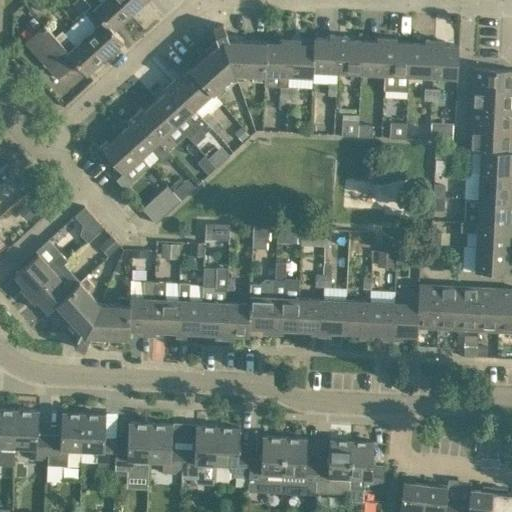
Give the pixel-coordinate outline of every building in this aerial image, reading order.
[(30,0),(39,10),(50,0),(30,0)] [(113,29),(130,13),(118,0),(100,0),(74,0),(82,9),(90,3),(113,29)] [(118,0),(130,13),(144,0),(118,0)] [(123,40),(113,29),(90,3),(82,9),(81,10),(95,25),(85,34),(105,56),(123,40)] [(40,24),(33,16),(28,21),(35,29),(40,24)] [(25,41),(30,46),(58,77),(76,61),(53,37),(55,35),(44,23),(40,28),(25,41)] [(219,43),(191,68),(218,98),(227,90),(222,84),(235,73),(252,73),(252,80),(265,81),(266,41),(229,39),(224,23),(213,27),(219,43)] [(86,73),(105,56),(85,34),(74,43),(61,29),(55,35),(53,37),(76,61),(86,73)] [(314,37),(314,43),(315,43),(313,70),(314,70),(337,71),(339,35),(329,34),(328,38),(314,37)] [(337,71),(361,72),(363,40),(348,39),(348,35),(339,35),(337,71)] [(361,72),(384,73),(385,73),(386,37),(377,36),(377,40),(363,40),(361,72)] [(288,75),(289,75),(291,38),(280,37),(280,42),(266,41),(265,81),(264,85),(287,86),(288,75)] [(396,37),(386,37),(385,73),(384,73),(383,89),(408,90),(409,74),(410,42),(396,41),(396,37)] [(300,39),(291,38),(289,75),(314,76),(314,70),(313,70),(315,43),(314,43),(300,43),(300,39)] [(424,43),(410,42),(409,74),(433,75),(434,39),(425,39),(424,43)] [(434,39),(433,75),(457,77),(459,45),(444,44),(444,40),(434,39)] [(511,68),(474,67),(473,87),(511,88),(511,68)] [(223,126),(210,113),(221,102),(218,98),(191,68),(181,77),(178,74),(171,81),(195,108),(202,117),(211,126),(216,132),(223,126)] [(204,132),(211,126),(202,117),(195,108),(171,81),(163,87),(166,90),(156,100),(177,123),(186,133),(185,134),(188,137),(199,127),(204,132)] [(337,83),(329,83),(328,95),(336,95),(337,83)] [(286,98),(288,99),(288,87),(280,87),(280,98),(286,98)] [(288,87),(288,99),(295,99),(297,88),(288,87)] [(431,100),(432,88),(424,87),(424,99),(431,100)] [(511,88),(473,87),(472,107),(511,109),(511,88)] [(431,100),(440,100),(440,88),(432,88),(431,100)] [(173,145),(176,142),(167,133),(177,123),(156,100),(145,109),(142,106),(135,113),(168,150),(173,145)] [(511,109),(472,107),(471,128),(511,129),(511,109)] [(120,132),(141,156),(151,148),(162,160),(170,153),(167,151),(168,150),(135,113),(128,120),(130,123),(120,132)] [(358,135),(359,119),(342,119),(341,134),(358,135)] [(389,136),(405,137),(406,122),(390,121),(389,136)] [(442,138),(443,122),(432,121),(431,137),(442,138)] [(372,124),(359,123),(358,136),(371,136),(372,124)] [(247,134),(240,127),(235,132),(242,139),(247,134)] [(470,149),(481,150),(481,149),(511,150),(511,129),(471,128),(470,149)] [(140,175),(132,165),(141,156),(120,132),(110,141),(107,139),(99,146),(123,172),(117,178),(125,188),(140,175)] [(207,157),(215,166),(229,154),(220,145),(207,157)] [(444,172),(445,149),(434,148),(433,172),(444,172)] [(511,150),(481,149),(481,150),(480,173),(511,174),(511,150)] [(197,162),(208,173),(215,166),(207,157),(204,155),(197,162)] [(12,172),(4,179),(10,185),(18,178),(12,172)] [(511,174),(480,173),(466,173),(465,198),(478,198),(479,197),(510,199),(511,185),(511,184),(511,174)] [(186,177),(172,190),(180,199),(194,186),(186,177)] [(433,195),(444,196),(445,184),(433,183),(433,195)] [(444,196),(433,195),(432,210),(444,210),(444,196)] [(34,196),(22,207),(31,216),(43,206),(34,196)] [(479,197),(478,198),(465,198),(464,220),(511,222),(511,213),(510,213),(510,199),(479,197)] [(155,222),(172,207),(164,198),(147,213),(155,222)] [(87,241),(104,226),(85,205),(74,215),(82,224),(80,233),(87,241)] [(511,222),(464,220),(464,221),(460,220),(460,231),(477,232),(476,245),(508,247),(509,233),(511,232),(511,222)] [(204,238),(213,238),(229,239),(230,223),(218,222),(214,223),(204,222),(204,238)] [(268,239),(268,225),(253,224),(253,238),(268,239)] [(324,246),(325,228),(301,227),(300,245),(324,246)] [(441,231),(431,231),(430,243),(440,244),(441,231)] [(120,243),(111,235),(99,246),(107,255),(120,243)] [(204,242),(191,241),(190,253),(204,254),(204,242)] [(161,256),(180,258),(181,243),(162,242),(161,256)] [(507,261),(508,247),(476,245),(475,270),(511,271),(511,261),(507,261)] [(145,249),(133,249),(133,256),(145,257),(145,249)] [(394,266),(394,250),(378,250),(378,265),(394,266)] [(419,264),(420,251),(395,250),(395,263),(419,264)] [(442,270),(442,268),(444,251),(429,250),(428,269),(442,270)] [(22,288),(28,295),(55,271),(67,259),(60,251),(48,262),(39,254),(38,253),(15,274),(25,285),(22,288)] [(69,269),(78,260),(73,254),(68,259),(64,263),(69,269)] [(299,280),(287,279),(288,262),(277,262),(276,278),(276,279),(275,279),(273,331),(282,332),(283,328),(297,328),(298,296),(299,280)] [(226,289),(227,277),(228,267),(214,266),(213,286),(203,285),(201,331),(215,332),(214,336),(224,337),(226,301),(226,289)] [(71,288),(70,288),(55,271),(28,295),(35,302),(38,299),(48,310),(57,302),(56,302),(71,288)] [(80,279),(70,288),(71,288),(56,302),(57,302),(81,329),(74,344),(84,349),(91,334),(129,336),(129,328),(128,328),(130,296),(118,295),(117,302),(100,302),(88,288),(94,283),(86,274),(80,279)] [(363,288),(371,288),(371,275),(364,275),(363,288)] [(227,277),(226,289),(235,289),(236,277),(227,277)] [(276,278),(265,278),(263,279),(263,294),(250,294),(250,302),(248,326),(249,326),(263,327),(263,331),(273,331),(275,279),(276,279),(276,278)] [(155,280),(147,280),(131,279),(130,296),(128,328),(129,328),(143,329),(143,333),(153,333),(155,280)] [(166,281),(155,280),(153,333),(162,334),(163,330),(176,330),(177,330),(179,282),(166,281)] [(201,331),(203,285),(190,285),(190,281),(179,281),(179,282),(177,330),(176,330),(176,334),(186,335),(187,331),(192,331),(201,331)] [(419,283),(418,302),(417,326),(437,327),(439,284),(419,283)] [(437,327),(457,328),(460,285),(439,284),(437,327)] [(480,286),(460,285),(457,328),(478,329),(480,286)] [(500,287),(480,286),(478,329),(498,330),(500,287)] [(511,287),(500,287),(498,330),(511,331),(511,287)] [(370,289),(370,300),(368,332),(369,332),(383,332),(382,337),(392,337),(394,301),(395,290),(370,289)] [(311,333),(321,334),(323,297),(298,296),(297,328),(311,329),(311,333)] [(347,299),(323,297),(321,334),(330,334),(330,330),(345,331),(347,299)] [(370,300),(347,299),(345,331),(359,331),(358,335),(369,336),(369,332),(368,332),(370,300)] [(250,302),(226,301),(224,337),(234,337),(234,333),(249,334),(249,326),(248,326),(250,302)] [(418,302),(394,301),(392,337),(402,337),(402,333),(417,334),(417,326),(418,302)] [(477,344),(477,352),(486,352),(487,344),(477,344)] [(0,463),(14,464),(15,445),(17,408),(0,407),(0,463)] [(17,408),(15,445),(30,445),(29,457),(47,458),(48,458),(49,433),(38,433),(39,410),(17,408)] [(61,434),(49,433),(48,458),(47,458),(47,464),(67,465),(81,466),(82,460),(84,412),(62,411),(61,434)] [(96,449),(96,460),(98,460),(98,468),(116,468),(116,444),(117,437),(105,436),(106,413),(84,412),(83,449),(96,449)] [(116,444),(116,468),(132,469),(132,475),(148,476),(149,459),(151,422),(129,421),(127,444),(116,444)] [(173,423),(151,422),(149,459),(164,460),(164,471),(181,471),(181,478),(183,478),(184,447),(172,446),(173,423)] [(215,484),(215,480),(219,425),(196,424),(195,448),(184,447),(183,478),(193,478),(197,483),(215,484)] [(240,427),(219,425),(215,480),(226,481),(230,477),(231,474),(250,475),(250,458),(250,451),(239,450),(240,427)] [(249,490),(283,491),(286,436),(262,435),(261,458),(250,458),(250,475),(249,490)] [(315,493),(315,491),(317,491),(318,461),(306,460),(307,437),(286,436),(283,491),(315,493)] [(349,493),(349,487),(349,476),(351,476),(352,439),(329,438),(328,461),(318,461),(317,491),(349,493)] [(374,440),(352,439),(351,476),(349,476),(349,487),(364,488),(364,489),(383,490),(384,464),(373,463),(374,440)] [(401,500),(399,511),(423,511),(427,483),(403,480),(401,500)] [(456,511),(458,500),(446,498),(447,485),(427,483),(423,511),(456,511)] [(511,511),(511,492),(501,491),(502,486),(492,485),(492,490),(493,490),(491,511),(511,511)] [(469,501),(458,500),(456,511),(491,511),(493,490),(492,490),(470,488),(469,501)]
